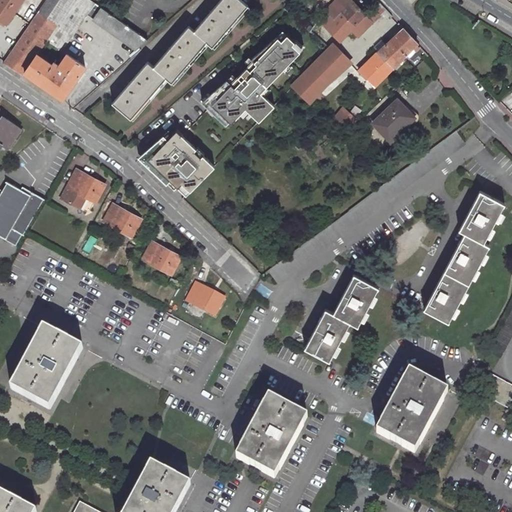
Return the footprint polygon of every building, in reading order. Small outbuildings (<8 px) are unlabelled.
[(0,0),(0,19),(6,24),(22,0),(0,0)] [(45,0),(3,62),(22,75),(23,75),(24,73),(37,55),(37,53),(46,40),(57,48),(65,47),(87,15),(95,3),(90,0),(45,0)] [(147,63),(113,103),(131,118),(165,78),(171,83),(207,42),(213,47),(248,5),(242,0),(223,0),(195,32),(190,27),(154,68),(147,63)] [(367,15),(350,0),(338,0),(333,6),(341,14),(356,27),(359,24),(367,15)] [(359,24),(365,30),(373,23),(372,22),(386,9),(379,2),(367,15),(359,24)] [(87,15),(136,51),(136,50),(148,41),(95,3),(87,15)] [(333,6),(326,14),(335,22),(341,14),(333,6)] [(334,22),(348,35),(351,31),(356,27),(341,14),(335,22),(334,22)] [(329,18),(322,26),(323,26),(335,37),(341,43),(348,35),(334,22),(329,18)] [(351,31),(358,37),(365,30),(359,24),(356,27),(351,31)] [(419,44),(404,29),(391,41),(407,56),(408,55),(414,48),(417,51),(421,48),(418,45),(419,44)] [(247,106),(260,119),(275,103),(262,90),(302,50),(295,43),(297,40),(289,33),(284,39),(279,35),(253,57),(255,59),(238,76),(236,73),(230,79),(232,82),(225,90),(221,86),(207,101),(210,105),(210,106),(217,113),(220,109),(232,121),(247,106)] [(391,41),(360,72),(377,87),(394,69),(407,56),(391,41)] [(329,48),(294,85),(311,102),(350,63),(331,46),(329,48)] [(408,55),(411,57),(417,51),(414,48),(408,55)] [(24,73),(62,100),(85,67),(67,55),(59,66),(54,63),(52,65),(37,55),(24,73)] [(380,90),(396,72),(394,69),(377,87),(380,90)] [(229,78),(221,86),(225,90),(232,82),(230,79),(229,78)] [(399,100),(374,124),(392,141),(416,118),(399,100)] [(360,121),(344,106),(333,118),(348,133),(360,121)] [(0,148),(2,145),(7,149),(21,129),(2,116),(3,114),(0,111),(0,148)] [(278,283),(464,141),(456,130),(269,271),(278,283)] [(149,152),(141,160),(147,166),(152,171),(155,167),(170,180),(186,196),(214,167),(176,131),(167,140),(162,145),(158,142),(149,152)] [(158,142),(162,145),(167,140),(163,136),(158,142)] [(155,167),(152,171),(166,185),(170,180),(155,167)] [(78,170),(69,187),(62,199),(81,210),(87,197),(97,203),(106,185),(78,170)] [(23,234),(43,199),(32,192),(31,196),(20,190),(7,182),(3,190),(0,195),(0,236),(14,245),(19,237),(16,236),(18,231),(23,234)] [(32,192),(22,186),(20,190),(31,196),(32,192)] [(434,289),(423,308),(447,321),(489,245),(484,243),(505,204),(480,190),(470,209),(459,229),(465,232),(453,254),(434,289)] [(115,206),(106,222),(133,237),(142,221),(115,206)] [(153,245),(145,261),(173,277),(182,261),(153,245)] [(317,329),(306,350),(332,363),(352,324),(360,328),(381,289),(355,275),(345,294),(335,313),(327,309),(317,329)] [(198,286),(189,304),(216,319),(226,301),(198,286)] [(511,305),(487,351),(496,356),(499,358),(511,333),(511,305)] [(28,359),(12,389),(51,409),(67,379),(83,348),(44,328),(28,359)] [(408,370),(375,430),(414,451),(447,392),(408,370)] [(511,385),(491,374),(481,392),(508,408),(511,400),(511,385)] [(269,396),(237,457),(276,478),(309,416),(269,396)] [(136,493),(124,511),(174,511),(190,483),(153,463),(136,493)] [(0,511),(36,511),(37,511),(0,491),(0,511)] [(100,511),(80,501),(73,511),(100,511)]
